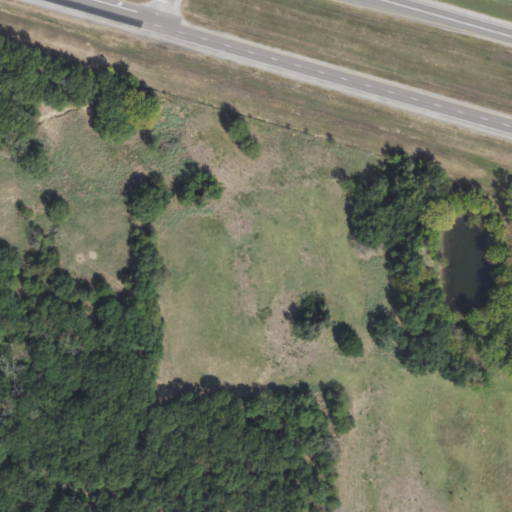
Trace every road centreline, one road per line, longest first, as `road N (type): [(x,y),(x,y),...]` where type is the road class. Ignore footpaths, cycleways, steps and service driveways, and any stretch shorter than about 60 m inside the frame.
road 1 (primary): [(44,0),(511,130)]
road 2 (primary): [(511,36),(380,0)]
